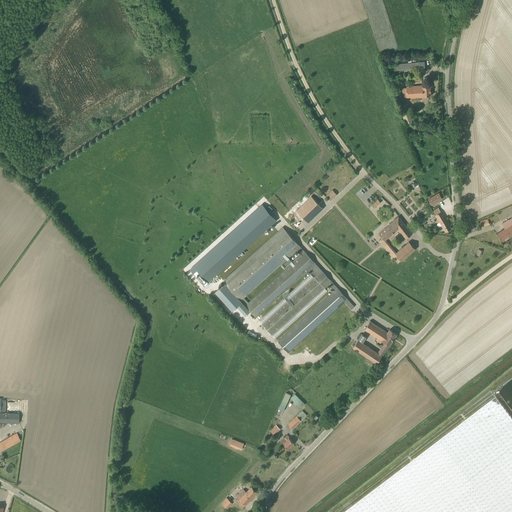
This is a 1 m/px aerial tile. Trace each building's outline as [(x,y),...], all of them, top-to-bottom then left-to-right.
[(425,72),(424,62),(388,65),(389,75),(425,72)] [(431,95),(430,86),(423,86),(423,85),(402,87),(403,97),(423,96),(431,95)] [(406,125),(413,122),(407,103),(399,106),(406,125)] [(366,185),(357,193),(357,194),(360,191),(361,193),(362,192),(364,194),(369,189),(366,185)] [(333,189),(326,195),(331,200),(338,194),(333,189)] [(428,199),(431,205),(442,198),(439,193),(428,199)] [(309,222),(324,208),(312,195),(297,210),(309,222)] [(381,202),(378,199),(371,204),(374,208),(381,202)] [(263,206),(195,266),(208,281),(277,221),(263,206)] [(451,228),(441,211),(435,215),(437,218),(434,220),(439,227),(441,225),(445,232),(451,228)] [(412,233),(405,225),(398,216),(379,233),(382,238),(379,240),(382,243),(381,242),(384,240),(385,240),(398,228),(406,238),(412,233)] [(505,228),(498,233),(503,241),(511,234),(511,217),(509,220),(509,219),(502,223),(505,228)] [(262,324),(272,335),(328,284),(334,291),(278,341),(288,352),(344,301),(351,309),(354,306),(283,227),(223,280),(224,282),(218,288),(218,294),(232,310),(237,305),(246,315),(250,311),(256,317),(308,270),(314,277),(262,324)] [(396,253),(399,258),(402,261),(416,249),(409,241),(396,253)] [(365,329),(376,337),(377,337),(376,340),(380,343),(382,340),(385,342),(378,353),(367,345),(363,343),(364,340),(367,337),(362,334),(358,339),(353,347),(377,363),(389,345),(397,334),(390,329),(388,332),(370,321),(365,329)] [(286,392),(282,400),(287,403),(291,394),(286,392)] [(304,404),(295,393),(290,398),(300,408),(304,404)] [(342,511),(511,511),(511,417),(495,396),(342,511)] [(303,410),(297,416),(288,424),(293,428),(298,423),(299,423),(307,415),(303,410)] [(0,422),(19,423),(19,413),(0,412),(0,422)] [(274,435),(278,431),(280,429),(276,425),(270,431),(274,435)] [(0,442),(0,449),(1,451),(21,440),(17,433),(0,442)] [(286,435),(280,441),(288,448),(294,443),(289,438),(286,435)] [(230,445),(241,450),(244,443),(233,438),(230,445)] [(233,500),(242,508),(246,504),(258,492),(252,486),(247,492),(243,489),(233,500)] [(226,497),(221,503),(227,508),(232,503),(226,497)]
